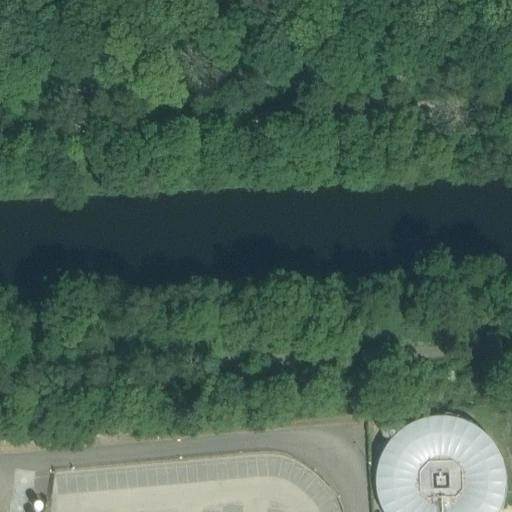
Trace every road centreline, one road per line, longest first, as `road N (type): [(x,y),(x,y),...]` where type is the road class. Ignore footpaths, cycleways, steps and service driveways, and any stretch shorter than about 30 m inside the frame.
road 1 (track): [(0,130),(511,102)]
road 2 (unknown): [(256,491),(68,501),(59,511)]
